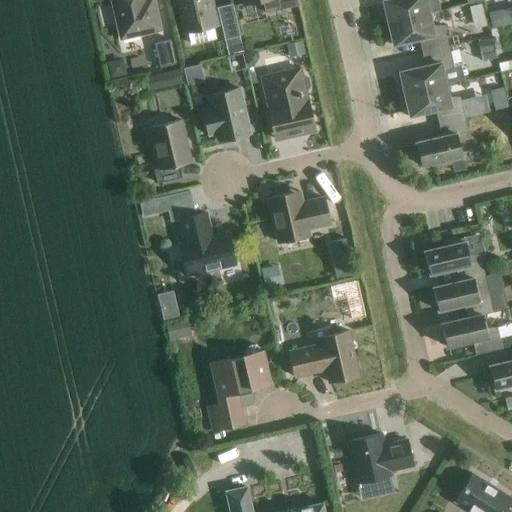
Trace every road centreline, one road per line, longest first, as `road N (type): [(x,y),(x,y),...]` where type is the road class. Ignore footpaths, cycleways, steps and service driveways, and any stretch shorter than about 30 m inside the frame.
road 1 (residential): [(427,382),(390,236),(401,204)]
road 2 (residential): [(222,179),(373,145)]
road 3 (residential): [(340,0),(373,145)]
road 4 (residential): [(283,408),(311,412),(427,382)]
